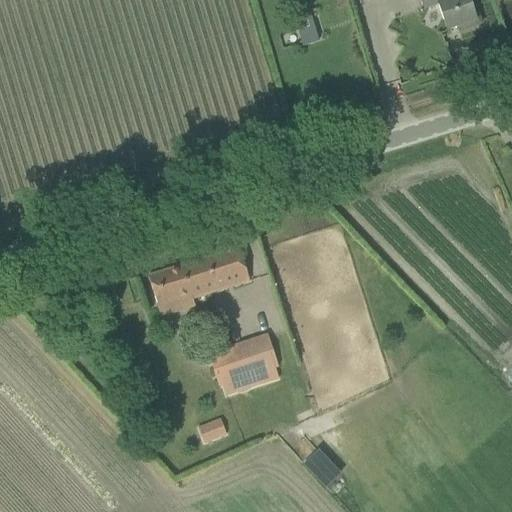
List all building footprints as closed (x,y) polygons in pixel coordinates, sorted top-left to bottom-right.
[(457,29),(459,33),(481,25),(475,10),(471,11),(467,0),(357,0),(358,3),(368,0),(420,0),(424,10),(437,6),(447,33),(457,29)] [(147,278),(160,317),(190,308),(188,302),(248,283),(238,250),(147,278)] [(208,356),(221,399),(281,380),(267,337),(208,356)] [(197,428),(205,447),(226,438),(219,420),(197,428)] [(325,491),(344,477),(325,451),(306,465),(325,491)]
